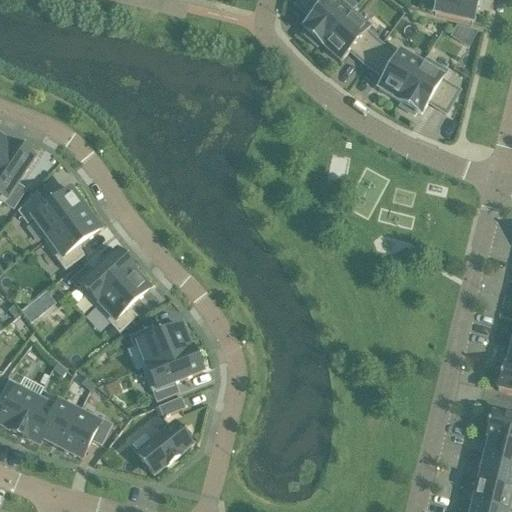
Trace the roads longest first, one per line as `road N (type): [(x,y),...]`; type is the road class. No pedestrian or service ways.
road 1 (residential): [(0,108),(69,138),(228,341),(235,389),(207,511)]
road 2 (residential): [(497,179),(416,511)]
road 3 (residential): [(497,179),(389,134),(321,91),(267,40),(269,0)]
